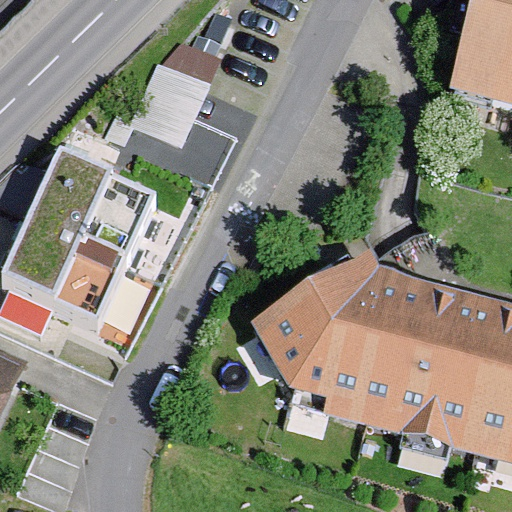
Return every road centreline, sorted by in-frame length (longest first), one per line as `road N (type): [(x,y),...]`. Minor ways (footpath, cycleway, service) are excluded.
road 1 (residential): [(345,0),(126,441),(113,511)]
road 2 (secondary): [(0,135),(130,0)]
